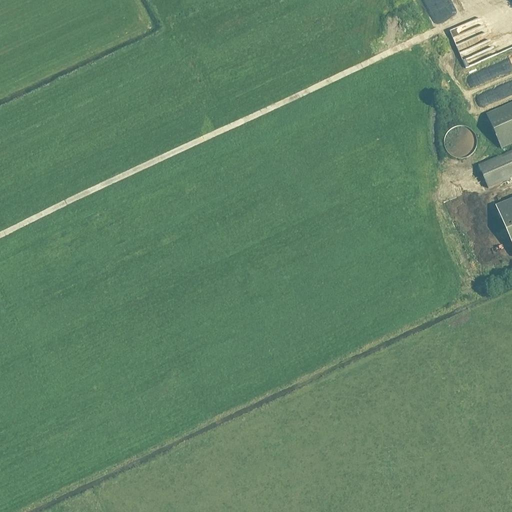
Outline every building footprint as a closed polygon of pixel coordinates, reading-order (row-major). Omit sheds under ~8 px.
[(468,25),(440,37),(456,74),(484,62),(468,25)] [(511,63),(466,79),(469,88),(511,73),(511,63)] [(470,98),(476,111),(508,96),(502,84),(470,98)] [(500,149),(511,143),(511,102),(485,115),(500,149)] [(488,190),(511,178),(511,152),(478,168),(488,190)] [(511,245),(511,200),(496,208),(511,245)]
